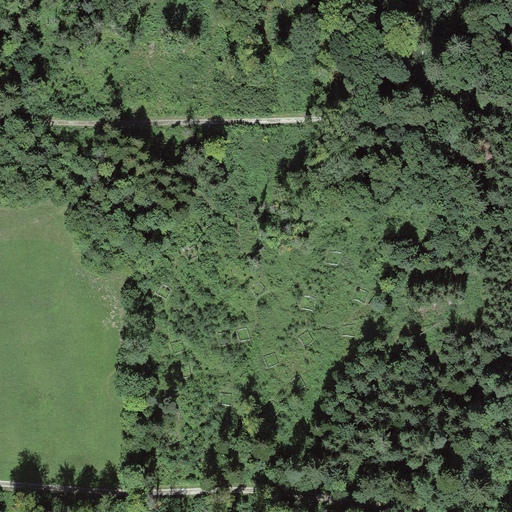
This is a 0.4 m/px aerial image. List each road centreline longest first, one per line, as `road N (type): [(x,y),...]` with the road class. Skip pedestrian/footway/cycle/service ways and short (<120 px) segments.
road 1 (track): [(0,115),(511,116)]
road 2 (track): [(385,511),(286,494),(136,496),(0,485)]
